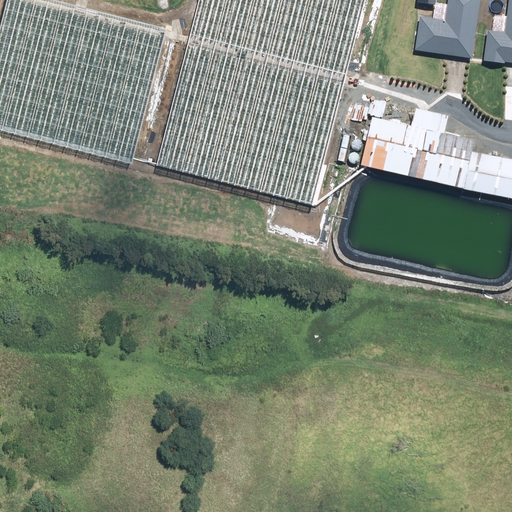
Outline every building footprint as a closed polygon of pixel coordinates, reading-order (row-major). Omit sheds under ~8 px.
[(182,31),(68,0),(7,0),(0,29),(0,125),(145,165),(182,31)] [(368,0),(201,0),(159,164),(315,205),(368,0)] [(482,0),(450,0),(448,19),(422,16),(417,49),(474,57),(479,23),(482,0)] [(511,0),(507,31),(490,29),(486,60),(511,62),(511,0)] [(372,102),(370,113),(372,114),(375,115),(377,115),(377,116),(382,117),(382,116),(385,117),(388,101),(383,100),(376,99),(375,100),(374,100),(373,103),(372,102)] [(363,121),(364,119),(368,120),(371,107),(355,104),(352,119),(363,121)] [(418,107),(414,124),(375,115),(364,165),(511,196),(511,156),(476,149),(478,138),(449,132),(452,114),(418,107)] [(348,161),(352,135),(343,134),(339,160),(348,161)] [(361,152),(352,150),(350,161),(359,163),(361,152)]
